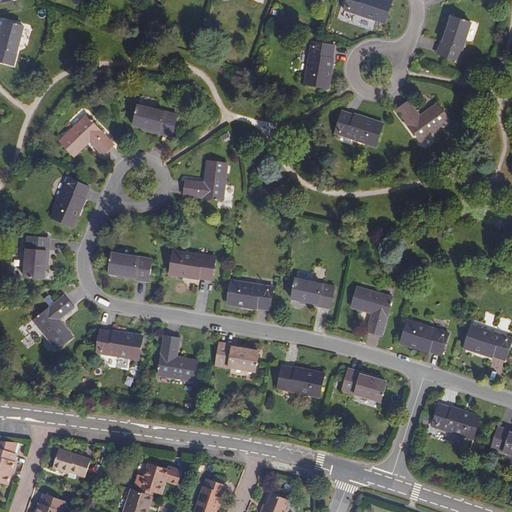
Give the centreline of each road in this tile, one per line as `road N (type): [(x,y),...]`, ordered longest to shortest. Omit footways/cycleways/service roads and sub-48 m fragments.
road 1 (residential): [(426,373),(331,342),(114,307),(94,294),(82,260),(117,194)]
road 2 (residential): [(44,417),(258,450)]
road 3 (residential): [(399,60),(370,46),(356,54),(351,78),(368,95),(383,95),(400,79),(400,65)]
